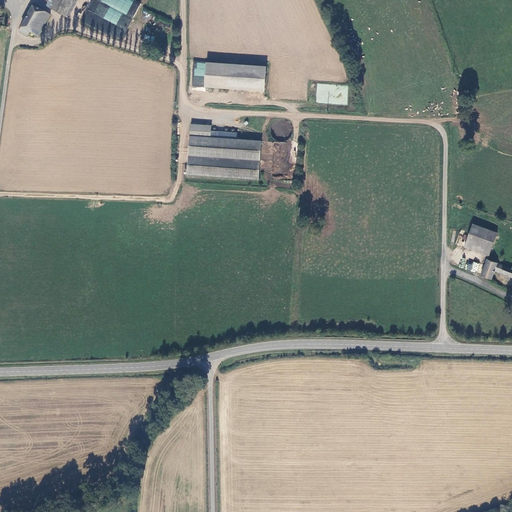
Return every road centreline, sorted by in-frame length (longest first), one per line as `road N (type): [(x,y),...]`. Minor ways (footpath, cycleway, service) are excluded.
road 1 (unclassified): [(296,117),(432,123),(444,136),(442,347)]
road 2 (primary): [(442,347),(287,344),(207,358)]
road 3 (track): [(181,0),(181,109),(296,117)]
road 4 (primary): [(207,358),(0,371)]
road 5 (unclassified): [(207,358),(213,511)]
